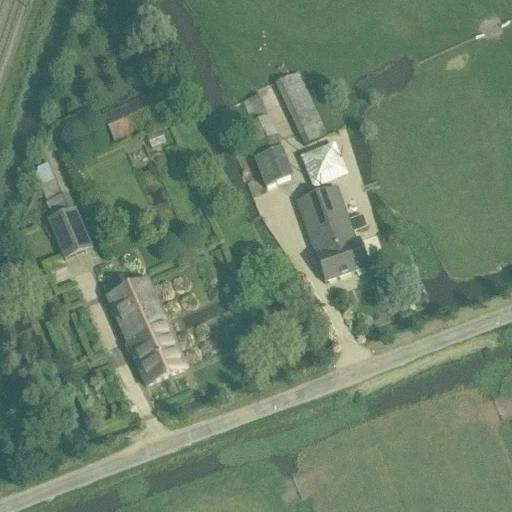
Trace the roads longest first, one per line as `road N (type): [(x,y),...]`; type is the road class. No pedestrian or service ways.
road 1 (unclassified): [(0,511),(511,315)]
road 2 (track): [(511,407),(418,423),(328,473),(202,511)]
